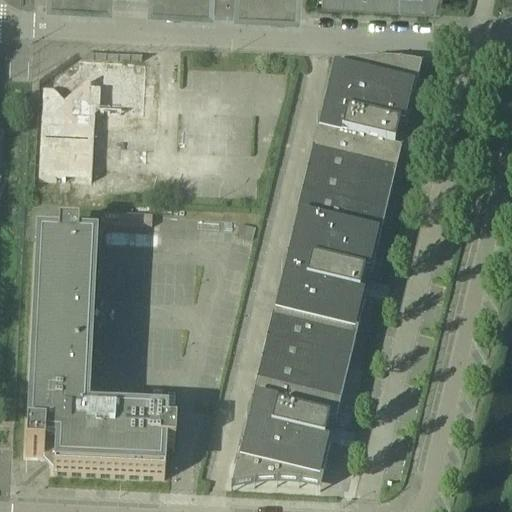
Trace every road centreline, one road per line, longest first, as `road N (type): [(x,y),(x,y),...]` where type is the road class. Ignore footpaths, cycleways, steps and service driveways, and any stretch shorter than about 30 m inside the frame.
road 1 (unclassified): [(0,20),(511,54)]
road 2 (unclassified): [(414,511),(511,132)]
